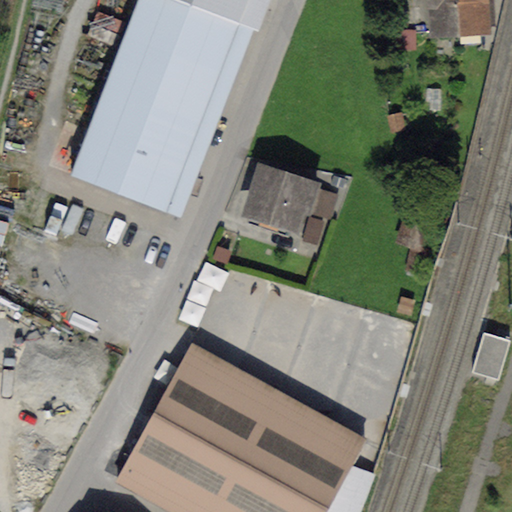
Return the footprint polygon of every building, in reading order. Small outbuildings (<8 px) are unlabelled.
[(143,0),(76,174),(179,213),(261,0),(143,0)] [(433,0),(436,30),(458,28),(456,0),(433,0)] [(456,0),(458,28),(493,27),(492,1),(488,1),(487,0),(456,0)] [(316,189),(262,171),(250,209),(293,223),(299,205),(309,208),(316,189)] [(409,210),(400,241),(422,247),(431,217),(409,210)] [(501,371),(510,340),(484,332),(472,372),(487,376),(489,368),(501,371)] [(326,511),(352,464),(177,368),(117,478),(179,511),(326,511)]
